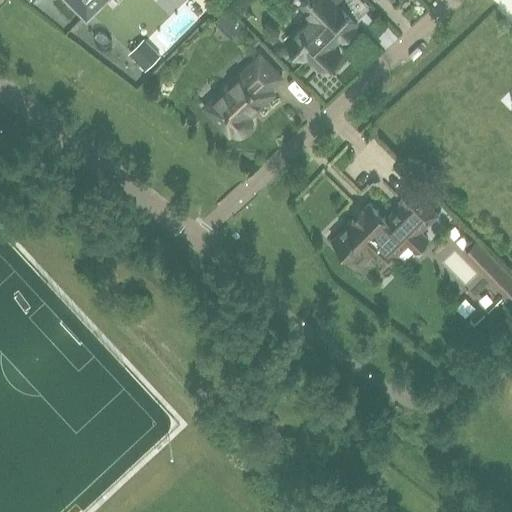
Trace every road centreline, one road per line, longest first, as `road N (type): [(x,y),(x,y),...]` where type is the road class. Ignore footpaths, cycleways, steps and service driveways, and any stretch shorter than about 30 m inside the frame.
road 1 (residential): [(204,242),(454,0)]
road 2 (residential): [(416,407),(204,242)]
road 3 (residential): [(204,242),(0,87)]
